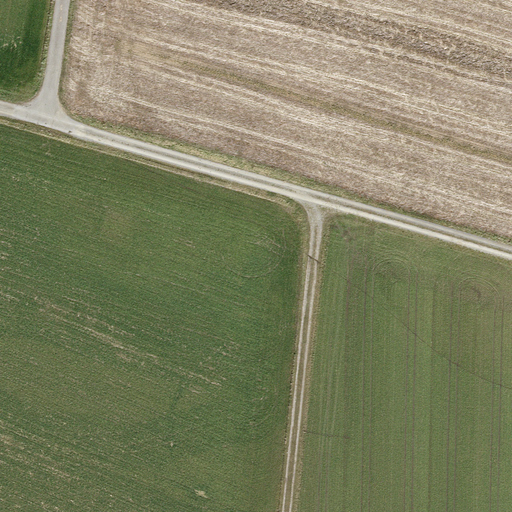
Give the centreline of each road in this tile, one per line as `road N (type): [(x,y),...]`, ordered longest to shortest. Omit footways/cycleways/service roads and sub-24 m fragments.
road 1 (track): [(0,95),(511,252)]
road 2 (track): [(321,197),(289,511)]
